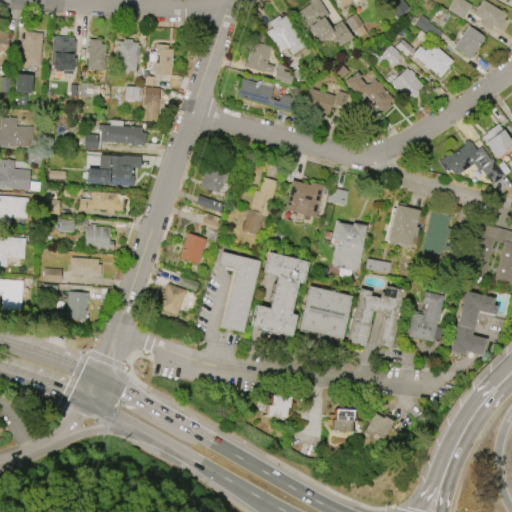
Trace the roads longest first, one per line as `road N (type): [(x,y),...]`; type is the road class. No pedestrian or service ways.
road 1 (residential): [(511,65),(463,112),(368,168),(190,112)]
road 2 (residential): [(228,0),(116,330)]
road 3 (residential): [(116,330),(235,372),(411,386)]
road 4 (residential): [(222,0),(0,6)]
road 5 (motorway): [(511,370),(458,438),(436,511)]
road 6 (residential): [(511,206),(368,168)]
road 7 (secondary): [(334,511),(211,442)]
road 8 (secondary): [(211,442),(96,377)]
